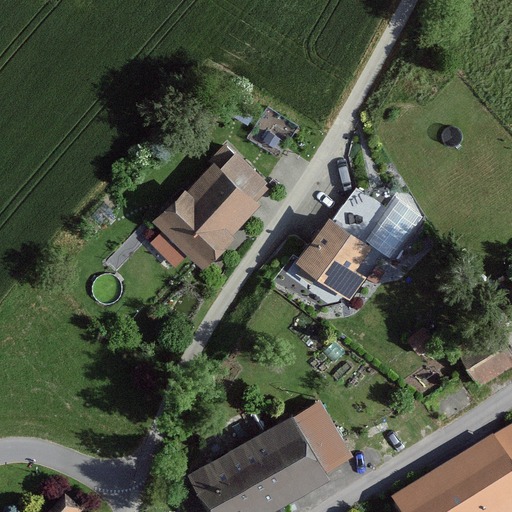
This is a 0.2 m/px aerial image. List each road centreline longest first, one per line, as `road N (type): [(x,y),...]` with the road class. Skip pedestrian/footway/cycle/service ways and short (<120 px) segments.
road 1 (residential): [(410,0),(317,164),(200,339),(139,489)]
road 2 (residential): [(325,511),(511,394)]
road 3 (residential): [(139,489),(49,454),(0,452)]
